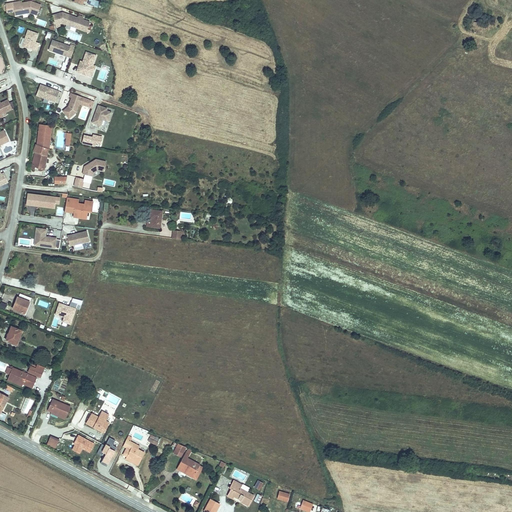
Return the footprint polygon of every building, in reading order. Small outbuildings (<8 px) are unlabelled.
[(39,15),(43,5),(33,1),(32,2),(29,3),(29,1),(24,2),(23,0),(7,3),(8,12),(16,10),(20,10),(21,14),(32,12),(39,15)] [(78,18),(63,12),(53,14),(56,25),(62,23),(88,32),(91,23),(85,20),(78,18)] [(35,51),(37,43),(33,42),(36,33),(26,30),(20,46),(35,51)] [(68,31),(67,37),(80,41),(82,35),(68,31)] [(69,58),(74,46),(69,44),(68,46),(51,40),(47,50),(69,58)] [(92,65),(95,55),(85,51),(81,61),(79,67),(77,67),(75,71),(88,75),(92,65)] [(63,78),(65,71),(59,69),(57,76),(63,78)] [(54,102),(57,91),(38,84),(34,95),(42,98),(54,102)] [(92,108),(94,101),(70,93),(69,97),(71,97),(67,106),(68,106),(68,108),(66,107),(62,111),(66,115),(69,112),(71,115),(76,111),(79,104),(92,108)] [(0,114),(12,108),(7,99),(0,102),(0,114)] [(78,118),(86,120),(90,108),(83,105),(78,118)] [(107,120),(110,111),(105,110),(106,108),(97,105),(91,122),(100,125),(102,118),(107,120)] [(48,156),(49,149),(50,125),(37,124),(36,146),(35,145),(34,152),(36,153),(32,170),(35,171),(36,167),(37,167),(37,168),(44,170),(47,155),(48,156)] [(0,144),(9,141),(4,130),(0,131),(0,144)] [(84,135),(82,143),(95,146),(95,143),(101,144),(103,136),(94,134),(93,137),(84,135)] [(103,172),(105,162),(95,160),(84,167),(82,175),(91,177),(92,173),(97,170),(103,172)] [(0,185),(8,182),(2,169),(0,169),(0,185)] [(64,184),(65,179),(54,177),(53,184),(64,186),(64,184)] [(81,189),(83,180),(75,178),(73,187),(81,189)] [(53,204),(53,199),(36,196),(35,207),(52,209),(53,204)] [(84,218),(85,211),(89,211),(90,202),(83,201),(83,205),(76,204),(77,201),(65,199),(63,211),(73,212),(72,216),(84,218)] [(151,211),(150,219),(152,220),(152,227),(160,228),(162,212),(151,211)] [(54,249),(55,240),(44,239),(44,237),(45,230),(35,229),(34,240),(36,240),(35,246),(54,249)] [(174,231),(173,239),(181,240),(181,232),(174,231)] [(88,242),(85,232),(66,237),(68,247),(88,242)] [(17,297),(12,308),(22,313),(28,302),(17,297)] [(67,323),(71,324),(75,308),(79,309),(81,304),(71,301),(70,305),(59,302),(53,322),(66,325),(67,323)] [(12,326),(6,341),(17,345),(23,331),(12,326)] [(11,368),(7,379),(21,385),(24,380),(34,384),(35,378),(11,368)] [(21,385),(7,379),(5,382),(20,388),(21,385)] [(26,397),(20,410),(27,413),(33,400),(26,397)] [(50,412),(65,418),(69,407),(52,400),(47,410),(50,412)] [(49,414),(50,415),(64,420),(65,418),(50,412),(49,414)] [(152,434),(148,440),(156,446),(160,439),(152,434)] [(55,450),(58,443),(49,440),(47,447),(55,450)] [(125,440),(122,446),(128,450),(125,456),(133,460),(133,461),(136,463),(142,452),(130,446),(131,443),(125,440)] [(172,452),(182,457),(186,447),(177,442),(172,452)] [(183,462),(179,470),(182,471),(184,470),(192,475),(197,464),(186,458),(187,455),(183,453),(180,460),(183,462)] [(259,490),(263,482),(258,479),(254,487),(259,490)] [(239,488),(231,484),(228,489),(231,490),(227,496),(232,499),(234,497),(240,500),(240,502),(248,506),(254,496),(239,488)] [(288,502),(290,495),(281,492),(279,499),(288,502)] [(203,511),(215,511),(220,503),(209,498),(203,511)] [(309,511),(310,511),(314,505),(304,502),(301,509),(309,511)]
